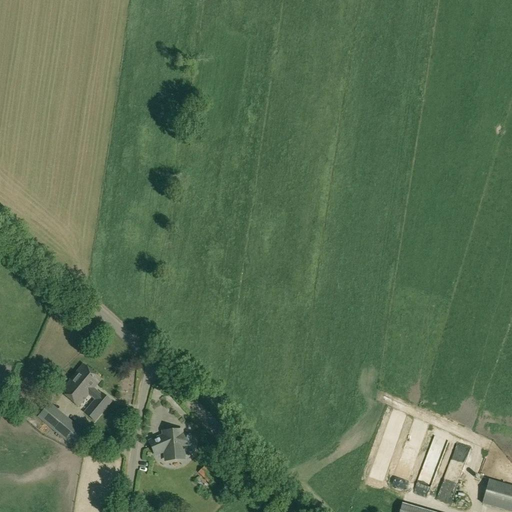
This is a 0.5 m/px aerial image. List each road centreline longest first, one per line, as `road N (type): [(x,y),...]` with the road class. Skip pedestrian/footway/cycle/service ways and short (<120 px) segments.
road 1 (tertiary): [(288,511),(149,363)]
road 2 (tertiary): [(149,363),(0,232)]
road 3 (unclassified): [(129,511),(149,363)]
